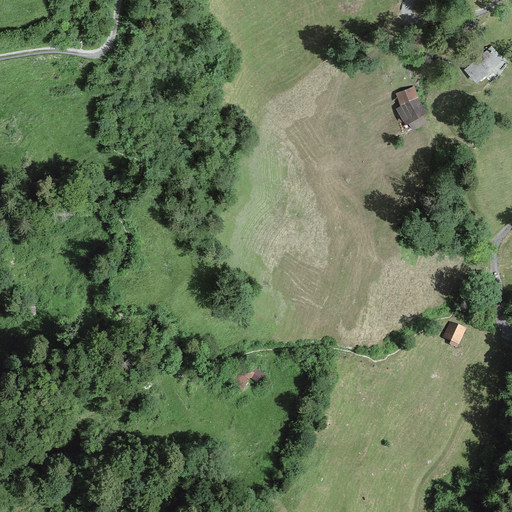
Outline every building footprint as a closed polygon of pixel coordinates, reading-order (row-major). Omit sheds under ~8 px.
[(450,25),(431,33),(438,45),(434,47),(435,50),(452,44),(450,39),(455,37),(450,25)] [(468,69),(476,79),(500,59),(491,49),(468,69)] [(424,121),(420,114),(424,112),(414,96),(416,95),(412,87),(399,95),(404,103),(402,104),(403,106),(397,110),(405,121),(402,122),(407,130),(424,121)] [(14,302),(15,316),(34,313),(34,308),(28,308),(27,301),(14,302)] [(451,343),(456,345),(464,330),(451,324),(446,335),(453,338),(451,343)] [(241,387),(250,375),(257,380),(262,374),(251,366),(247,371),(240,365),(229,379),(241,387)]
